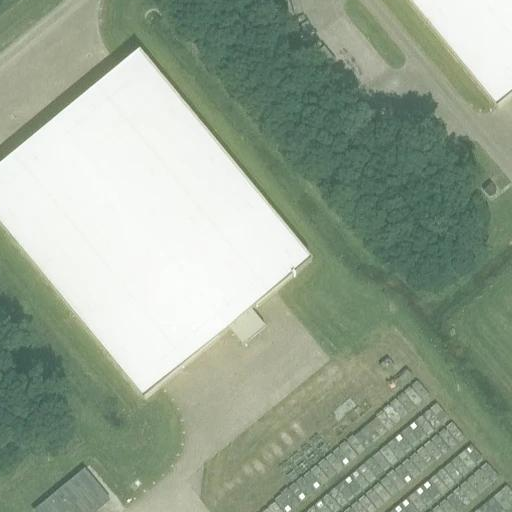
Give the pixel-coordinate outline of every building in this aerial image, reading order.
[(511,0),(406,0),(497,109),(511,96),(511,0)] [(312,262),(139,53),(53,124),(0,167),(0,227),(143,401),(211,346),(229,331),(243,348),(265,329),(253,312),(275,293),(312,262)] [(490,199),(498,193),(491,185),(484,192),(490,199)] [(263,401),(273,413),(300,390),(290,378),(263,401)] [(93,511),(107,501),(84,474),(38,511),(93,511)]
